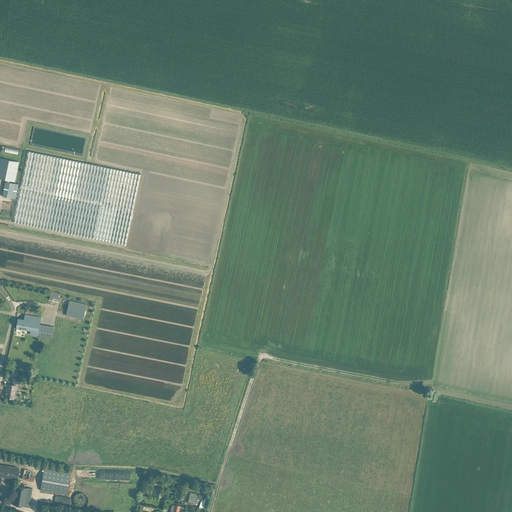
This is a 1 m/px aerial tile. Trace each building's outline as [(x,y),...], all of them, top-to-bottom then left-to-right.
[(2,196),(17,199),(13,222),(126,245),(141,174),(27,151),(20,185),(18,184),(9,183),(9,180),(15,181),(19,162),(0,158),(0,178),(7,180),(6,182),(5,182),(2,196)] [(61,294),(51,291),(49,300),(59,302),(61,294)] [(69,301),(66,316),(83,319),(86,304),(69,301)] [(41,317),(30,315),(25,314),(24,319),(18,318),(16,328),(38,332),(38,335),(52,337),(54,327),(40,325),(41,317)] [(14,399),(16,385),(8,384),(6,397),(14,399)] [(0,464),(0,475),(18,479),(19,468),(0,464)] [(24,469),(22,479),(33,482),(34,477),(29,476),(30,471),(24,469)] [(71,474),(44,469),(40,490),(67,495),(71,474)] [(32,488),(16,485),(13,504),(29,507),(32,488)] [(199,494),(190,492),(188,502),(197,504),(199,494)]
